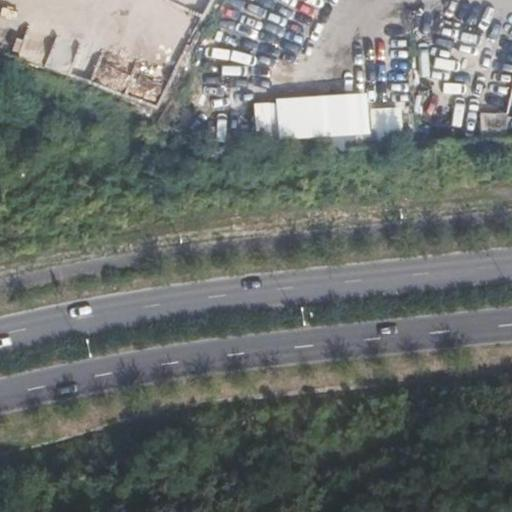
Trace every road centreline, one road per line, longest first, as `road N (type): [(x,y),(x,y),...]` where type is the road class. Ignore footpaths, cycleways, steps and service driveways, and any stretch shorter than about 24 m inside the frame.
road 1 (secondary): [(0,396),(166,363),(511,325)]
road 2 (secondary): [(511,264),(218,295),(0,334)]
